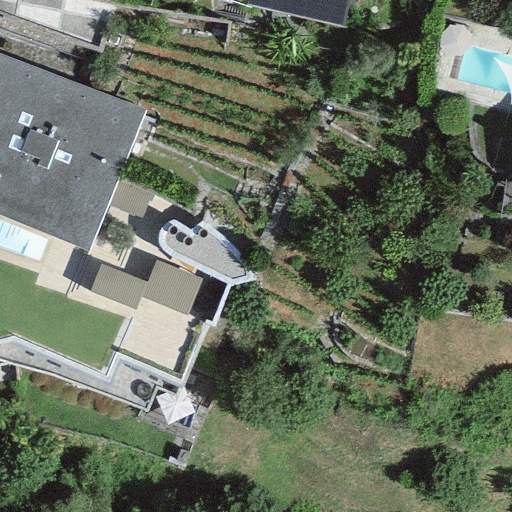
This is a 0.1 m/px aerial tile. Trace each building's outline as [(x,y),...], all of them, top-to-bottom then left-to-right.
[(178,0),(231,16),(236,0),(178,0)] [(346,0),(254,0),(253,7),(340,27),(346,0)] [(511,55),(453,41),(442,82),(511,99),(511,55)] [(144,115),(0,59),(0,227),(88,261),(144,115)] [(114,250),(103,271),(141,291),(153,271),(114,250)]
